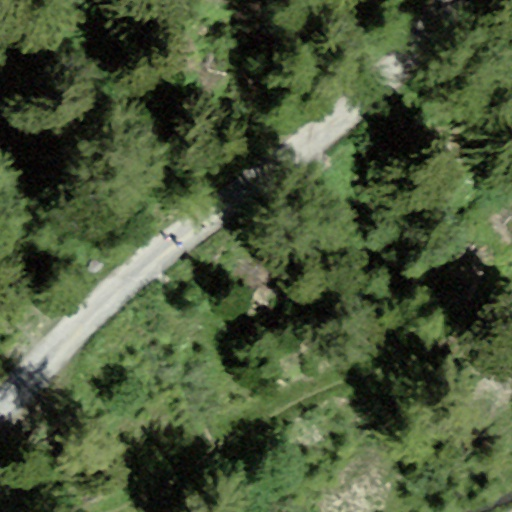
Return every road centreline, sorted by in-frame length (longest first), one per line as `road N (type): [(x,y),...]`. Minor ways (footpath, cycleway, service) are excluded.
road 1 (track): [(450,0),(349,119),(0,395)]
road 2 (track): [(98,511),(179,484),(229,433),(313,385),(435,344),(511,290)]
